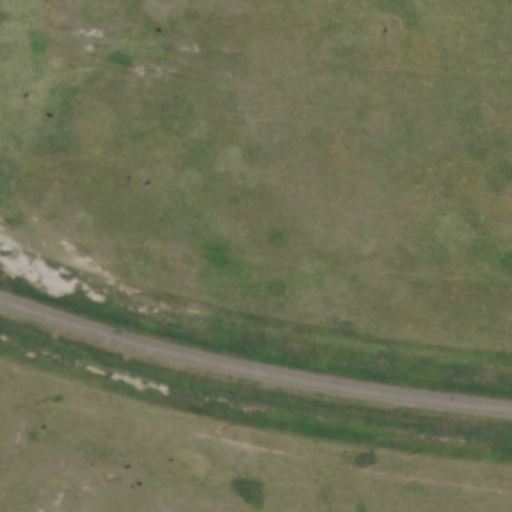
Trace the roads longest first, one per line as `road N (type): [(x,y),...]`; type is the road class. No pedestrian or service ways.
road 1 (track): [(511,490),(302,454),(0,372)]
road 2 (tertiary): [(511,410),(180,357),(0,300)]
